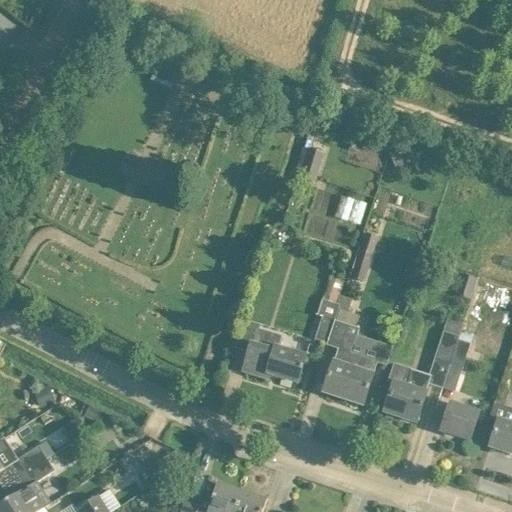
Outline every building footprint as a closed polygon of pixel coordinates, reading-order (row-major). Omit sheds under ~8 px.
[(241,113),(254,118),(258,108),(245,102),(241,113)] [(314,185),(324,155),(303,148),(293,178),(314,185)] [(408,169),(405,161),(400,149),(388,155),(393,167),(394,166),(397,173),(408,169)] [(337,218),(363,224),(369,202),(343,196),(337,218)] [(363,283),(372,256),(359,251),(350,278),(363,283)] [(471,301),(477,280),(463,276),(457,297),(471,301)] [(321,318),(314,340),(326,345),(333,322),(337,311),(339,306),(336,305),(339,297),(344,283),(336,280),(329,300),(327,300),(323,314),(321,318)] [(352,301),(339,297),(336,305),(339,306),(337,311),(347,314),(352,301)] [(416,424),(422,405),(425,396),(429,385),(442,389),(460,334),(462,325),(447,320),(428,377),(410,371),(393,365),(387,383),(393,385),(384,414),(416,424)] [(248,353),(248,354),(242,373),(268,381),(269,377),(297,385),(305,358),(277,349),(281,337),(258,330),(259,325),(243,321),(234,349),(248,353)] [(372,377),(376,362),(351,354),(359,330),(355,329),(333,322),(326,345),(325,347),(337,350),(333,364),(329,375),(323,394),(363,407),(369,388),(373,377),(372,377)] [(462,369),(472,337),(460,334),(449,366),(462,369)] [(41,410),(55,404),(48,388),(34,394),(41,410)] [(469,442),(475,423),(478,415),(449,406),(447,413),(441,432),(469,442)] [(99,425),(104,415),(88,407),(83,417),(99,425)] [(511,455),(511,426),(498,422),(489,448),(511,455)] [(2,440),(0,441),(0,473),(2,472),(9,484),(21,476),(13,463),(17,460),(4,439),(2,440)] [(21,476),(52,456),(53,455),(45,443),(38,448),(38,447),(17,460),(13,463),(21,476)] [(175,454),(164,462),(172,473),(189,462),(175,454)] [(0,511),(39,511),(45,508),(51,504),(37,483),(53,472),(54,474),(61,469),(52,456),(21,476),(28,488),(0,506),(0,511)] [(164,462),(147,472),(155,485),(172,473),(164,462)] [(235,511),(242,493),(217,485),(211,501),(208,511),(235,511)] [(263,511),(267,501),(242,493),(235,511),(263,511)] [(46,511),(45,508),(39,511),(105,511),(97,498),(76,511),(46,511)]
